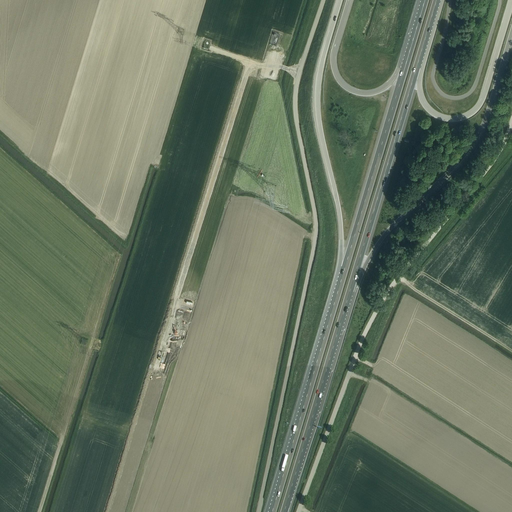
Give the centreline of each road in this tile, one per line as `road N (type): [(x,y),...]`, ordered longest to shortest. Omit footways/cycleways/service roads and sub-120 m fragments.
road 1 (unclassified): [(258,511),(315,246),(296,96),(323,0)]
road 2 (unclassified): [(298,511),(371,318),(500,150),(511,120)]
road 3 (motorway): [(349,291),(382,237),(475,138),(511,29)]
road 4 (motorway): [(340,0),(316,91),(343,271)]
road 5 (motorway): [(343,271),(271,511)]
road 6 (motorway): [(349,291),(418,60)]
road 7 (motorway): [(283,511),(349,291)]
road 8 (motorway): [(511,1),(472,114),(445,119),(429,111),(418,90),(418,60)]
road 9 (motorway): [(403,70),(343,271)]
road 10 (motorway): [(403,70),(366,93),(342,84),(332,61),(349,0)]
